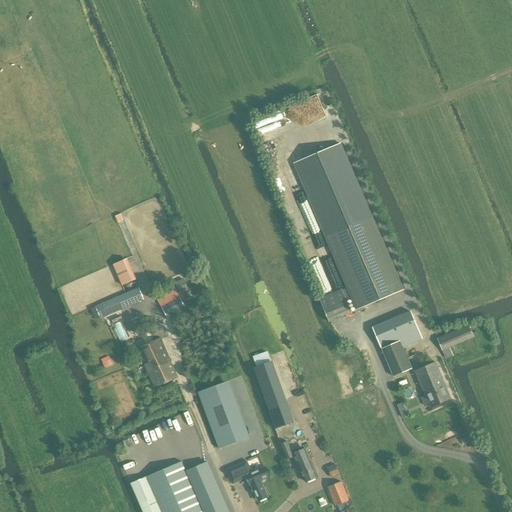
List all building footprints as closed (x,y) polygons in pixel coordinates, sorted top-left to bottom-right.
[(403,291),(371,217),(340,144),(295,163),(326,236),(357,310),(403,291)] [(185,306),(173,285),(155,294),(166,316),(185,306)] [(107,316),(144,300),(139,287),(102,303),(95,306),(95,307),(100,318),(100,319),(107,316)] [(100,318),(95,307),(91,309),(96,320),(100,318)] [(422,339),(410,312),(373,328),(380,344),(382,349),(400,341),(403,347),(422,339)] [(446,359),(448,358),(453,356),(450,348),(474,338),(469,326),(438,339),(446,359)] [(138,348),(147,368),(168,358),(160,339),(138,348)] [(393,377),(412,369),(400,341),(381,349),(393,377)] [(155,387),(177,378),(168,358),(147,368),(155,387)] [(270,362),(253,368),(275,429),(292,423),(270,362)] [(415,371),(425,396),(422,398),(425,406),(429,404),(431,408),(451,399),(435,362),(415,371)] [(246,439),(225,382),(198,392),(219,449),(246,439)] [(287,442),(284,443),(281,444),(287,460),(293,456),(287,442)] [(305,449),(294,453),(306,482),(317,477),(311,463),(305,449)] [(185,471),(181,461),(131,483),(143,511),(228,511),(214,481),(206,462),(185,471)] [(269,477),(264,467),(251,472),(247,461),(227,470),(233,484),(248,477),(259,501),(268,497),(261,480),(269,477)] [(328,487),(336,506),(338,505),(346,501),(349,500),(342,481),(328,487)] [(349,507),(346,501),(338,505),(340,511),(349,507)]
